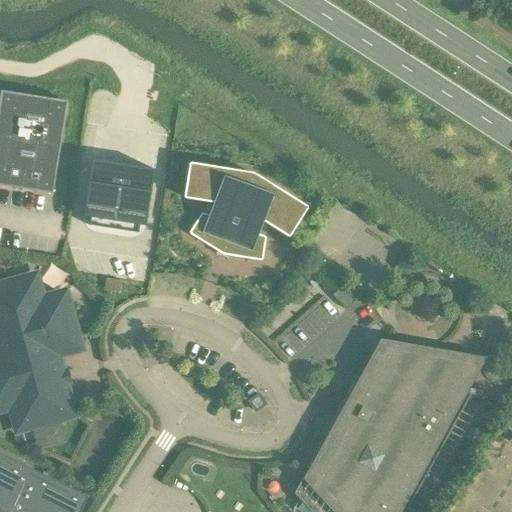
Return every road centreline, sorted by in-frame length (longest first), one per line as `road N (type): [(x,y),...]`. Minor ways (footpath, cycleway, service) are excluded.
road 1 (residential): [(177,423),(258,447),(282,440),(290,419),(280,391),(244,353),(204,331),(165,320),(138,323),(126,339),(128,358),(164,409)]
road 2 (secondary): [(294,0),(511,139)]
road 3 (secondary): [(511,82),(384,0)]
